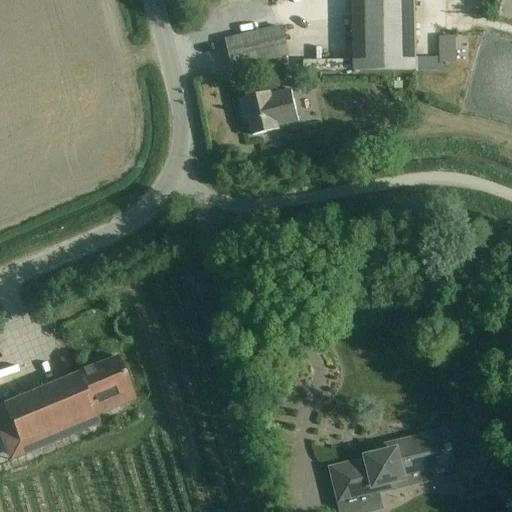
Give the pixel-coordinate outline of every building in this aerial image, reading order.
[(355,72),(416,71),(414,0),(353,0),(355,60),(355,70),(355,72)] [(461,51),(462,26),(436,25),(435,50),(461,51)] [(225,41),(232,68),(268,59),(268,60),(288,55),(281,27),(269,30),(225,41)] [(355,60),(304,61),(304,71),(355,70),(355,60)] [(299,124),(291,88),(270,93),(270,92),(239,99),(244,117),(248,116),(253,136),(279,130),(279,128),(299,124)] [(199,295),(207,292),(203,281),(196,284),(199,295)] [(117,357),(78,373),(91,405),(130,389),(117,357)] [(77,374),(3,404),(23,453),(39,446),(35,436),(78,418),(83,430),(99,424),(91,405),(78,373),(77,373),(77,374)] [(368,461),(332,469),(340,501),(342,511),(363,511),(380,508),(376,493),(397,488),(395,482),(410,478),(413,481),(417,482),(422,481),(425,478),(427,473),(426,471),(452,465),(449,451),(452,451),(451,445),(448,446),(444,433),(381,448),(382,454),(367,458),(368,461)]
